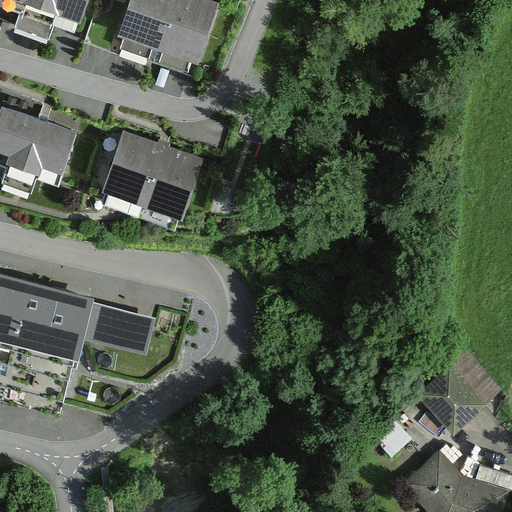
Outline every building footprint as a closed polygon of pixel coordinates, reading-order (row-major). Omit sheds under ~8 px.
[(0,0),(0,1),(19,8),(15,20),(47,31),(51,19),(73,26),(81,0),(0,0)] [(156,50),(172,0),(132,0),(119,38),(156,50)] [(192,63),(213,0),(172,0),(156,50),(192,63)] [(74,134),(0,108),(0,159),(7,162),(3,176),(32,186),(37,173),(57,181),(74,134)] [(161,144),(126,131),(108,180),(143,193),(161,144)] [(197,157),(161,144),(143,193),(179,206),(197,157)] [(156,311),(0,274),(0,395),(62,411),(80,334),(147,350),(156,311)] [(450,366),(417,396),(455,438),(488,407),(450,366)] [(403,412),(379,436),(407,465),(432,442),(403,412)] [(463,476),(442,452),(403,486),(425,511),(504,511),(511,491),(463,476)]
